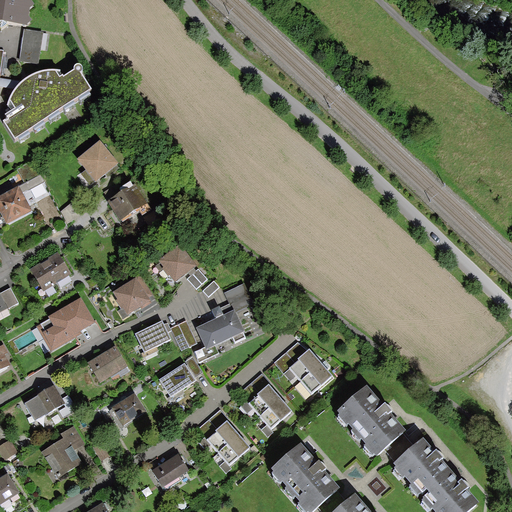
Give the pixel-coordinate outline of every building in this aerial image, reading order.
[(0,0),(0,23),(27,27),(30,0),(0,0)] [(43,34),(26,32),(22,62),(39,65),(43,34)] [(74,71),(74,74),(64,80),(61,75),(52,74),(47,74),(40,76),(31,80),(21,87),(13,95),(10,100),(8,108),(11,106),(15,111),(6,117),(7,120),(3,123),(15,142),(92,93),(81,76),(83,73),(83,70),(81,68),(78,67),(75,68),(74,71)] [(114,163),(99,144),(79,159),(94,179),(114,163)] [(143,205),(132,187),(110,200),(120,218),(143,205)] [(0,197),(0,209),(8,224),(32,212),(19,188),(0,197)] [(193,265),(178,247),(160,261),(175,279),(193,265)] [(32,272),(43,290),(69,275),(58,257),(32,272)] [(202,271),(190,280),(198,290),(210,281),(202,271)] [(148,301),(135,280),(113,293),(126,314),(148,301)] [(243,280),(225,294),(238,311),(256,298),(243,280)] [(0,313),(18,304),(11,290),(0,295),(0,313)] [(35,327),(50,350),(93,323),(77,299),(35,327)] [(197,328),(206,349),(243,333),(233,311),(197,328)] [(172,329),(183,353),(200,345),(189,321),(172,329)] [(169,338),(161,322),(135,335),(143,351),(169,338)] [(88,364),(100,384),(131,366),(119,346),(88,364)] [(0,373),(10,367),(0,350),(0,373)] [(330,377),(308,351),(289,367),(312,393),(330,377)] [(193,380),(183,364),(158,380),(168,396),(193,380)] [(252,387),(258,394),(271,382),(265,376),(252,387)] [(291,411),(269,386),(248,403),(270,429),(291,411)] [(25,404),(36,423),(64,406),(54,388),(25,404)] [(109,410),(120,428),(148,410),(137,392),(109,410)] [(365,392),(338,415),(375,457),(402,434),(365,392)] [(250,448),(227,423),(207,440),(229,466),(250,448)] [(39,451),(55,478),(86,459),(70,432),(39,451)] [(0,448),(0,450),(6,460),(18,452),(11,442),(0,448)] [(422,446),(396,469),(435,511),(466,511),(475,504),(422,446)] [(150,468),(161,487),(191,469),(180,450),(150,468)] [(300,450),(273,474),(307,511),(309,511),(335,489),(300,450)] [(0,478),(0,501),(2,505),(25,493),(13,472),(0,478)] [(83,511),(111,511),(104,499),(83,511)] [(340,511),(363,511),(353,501),(340,511)]
